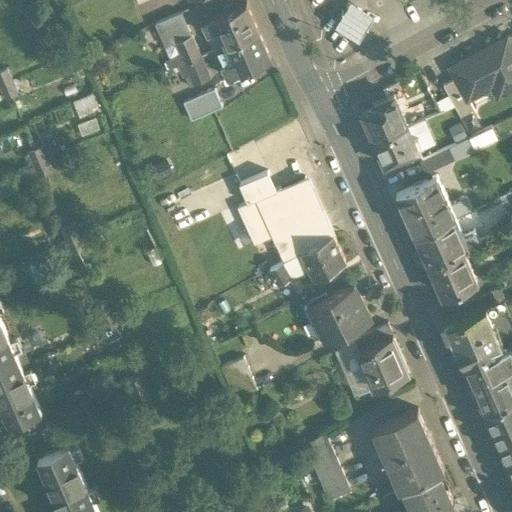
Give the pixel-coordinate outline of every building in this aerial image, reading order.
[(359,0),(354,0),(345,27),(371,36),(381,8),(359,0)] [(246,4),(213,18),(213,19),(202,24),(207,35),(218,30),(225,46),(258,32),(246,4)] [(180,14),(154,25),(165,48),(175,44),(181,57),(168,62),(171,70),(178,67),(200,58),(180,14)] [(258,32),(225,46),(232,63),(222,67),(227,79),(237,74),(238,75),(270,60),(258,32)] [(511,47),(507,38),(450,68),(456,79),(467,100),(468,100),(492,87),(498,98),(511,89),(511,47)] [(200,58),(178,67),(183,78),(189,76),(193,85),(209,79),(200,58)] [(7,68),(0,71),(0,86),(5,98),(18,93),(7,68)] [(467,100),(456,79),(443,86),(460,118),(474,110),(468,100),(467,100)] [(214,89),(183,103),(191,121),(222,108),(214,89)] [(394,96),(373,105),(375,110),(362,115),(374,141),(405,128),(400,118),(403,117),(394,96)] [(445,99),(435,105),(440,114),(451,109),(445,99)] [(405,128),(374,141),(384,166),(424,149),(418,136),(413,139),(408,127),(405,128)] [(468,138),(421,160),(427,172),(475,153),(468,138)] [(41,146),(28,152),(39,176),(51,171),(41,146)] [(305,177),(277,190),(269,173),(242,185),(250,203),(240,208),(257,244),(274,236),(286,261),(302,253),(333,236),(305,177)] [(438,177),(397,195),(416,237),(456,218),(438,177)] [(456,218),(416,237),(419,245),(417,248),(415,252),(416,256),(419,259),(423,261),(427,262),(427,263),(462,248),(468,246),(480,240),(475,229),(463,234),(456,218)] [(74,223),(62,229),(72,253),(85,248),(74,223)] [(346,263),(334,236),(333,236),(302,253),(310,270),(304,273),(308,282),(346,263)] [(462,248),(427,263),(437,285),(440,283),(446,296),(463,289),(462,287),(477,281),(462,248)] [(292,279),(283,263),(271,269),(280,285),(292,279)] [(511,266),(502,272),(508,283),(511,281),(511,266)] [(353,285),(332,295),(333,297),(310,308),(325,339),(343,331),(342,329),(368,316),(353,285)] [(108,301),(95,306),(106,331),(118,325),(108,301)] [(502,304),(500,303),(499,303),(498,303),(488,307),(461,319),(462,320),(448,326),(462,361),(497,346),(498,347),(511,340),(511,324),(504,305),(503,305),(502,304)] [(211,312),(199,317),(207,335),(219,330),(211,312)] [(40,412),(0,320),(0,404),(9,425),(40,412)] [(386,323),(353,340),(358,351),(391,336),(386,323)] [(358,351),(357,352),(374,389),(408,374),(391,336),(358,351)] [(511,380),(506,367),(511,364),(511,351),(511,348),(500,353),(498,347),(497,346),(462,361),(484,412),(511,399),(511,380)] [(245,357),(223,366),(237,398),(259,389),(245,357)] [(141,377),(128,383),(139,407),(152,402),(141,377)] [(511,399),(484,412),(507,463),(511,460),(511,399)] [(417,409),(374,428),(400,489),(404,487),(440,472),(444,470),(417,409)] [(351,490),(326,432),(305,443),(329,500),(351,490)] [(97,511),(69,446),(38,459),(60,511),(97,511)] [(184,478),(174,453),(161,459),(172,483),(184,478)] [(440,472),(404,487),(414,511),(457,511),(453,502),(440,472)]
